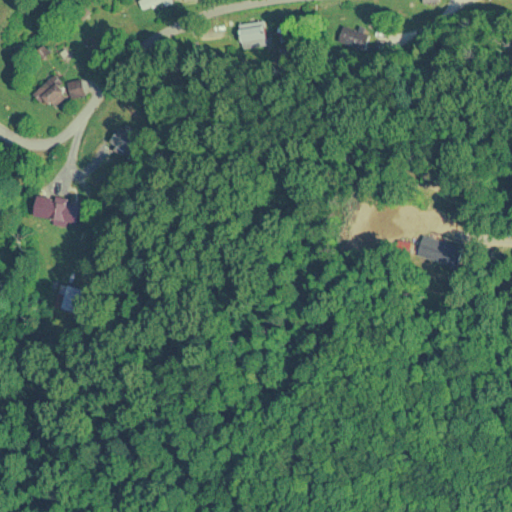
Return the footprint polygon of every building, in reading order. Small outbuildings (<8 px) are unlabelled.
[(140,0),(144,11),(177,0),(140,0)] [(272,43),(267,19),(241,24),(246,49),(272,43)] [(33,92),(49,114),(86,87),(78,77),(66,86),(57,74),(33,92)] [(147,137),(123,124),(112,144),(137,157),(147,137)] [(35,216),(77,227),(82,206),(40,195),(35,216)] [(86,315),(92,290),(63,284),(58,308),(86,315)]
